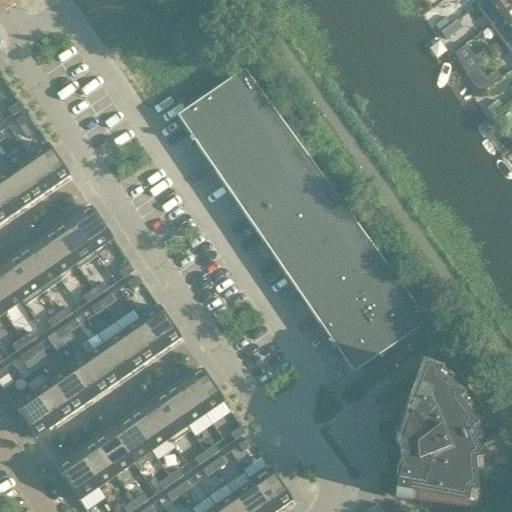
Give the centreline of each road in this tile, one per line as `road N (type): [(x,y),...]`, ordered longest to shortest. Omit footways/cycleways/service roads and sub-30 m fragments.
road 1 (residential): [(289,418),(315,377),(147,130),(72,22),(23,28)]
road 2 (residential): [(23,28),(22,65),(269,421),(289,418)]
